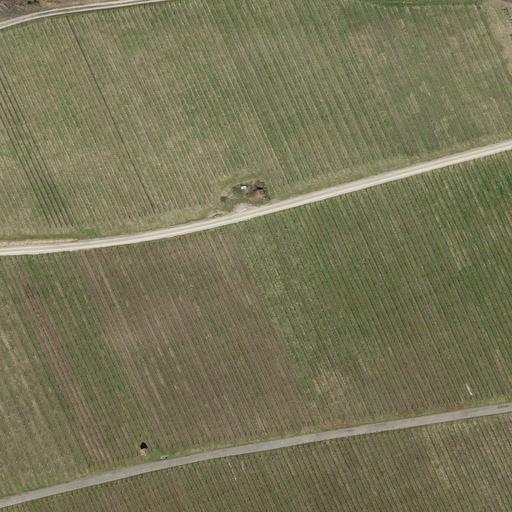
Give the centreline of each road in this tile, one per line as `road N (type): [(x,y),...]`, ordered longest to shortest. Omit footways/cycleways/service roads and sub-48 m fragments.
road 1 (track): [(511,147),(201,230),(0,252)]
road 2 (track): [(511,406),(0,505)]
road 3 (track): [(166,0),(0,28)]
